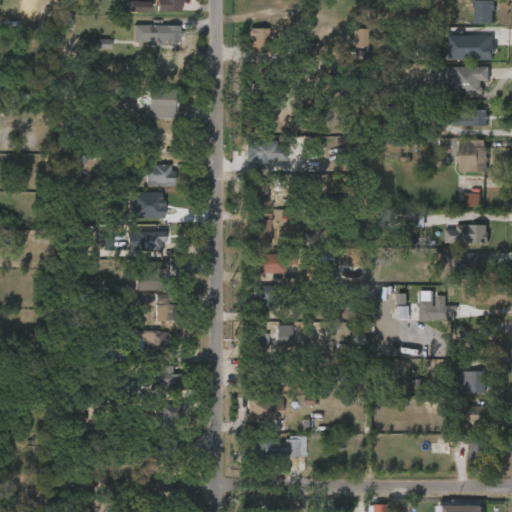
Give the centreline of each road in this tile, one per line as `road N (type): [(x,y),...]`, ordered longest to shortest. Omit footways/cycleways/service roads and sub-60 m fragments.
road 1 (residential): [(226,0),(222,511)]
road 2 (residential): [(64,483),(511,487)]
